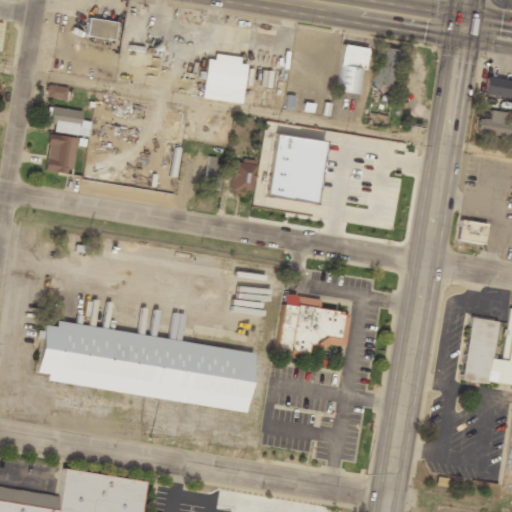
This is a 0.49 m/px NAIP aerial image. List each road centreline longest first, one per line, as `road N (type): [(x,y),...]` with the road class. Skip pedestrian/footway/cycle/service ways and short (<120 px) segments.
road 1 (residential): [(0,190),(511,273)]
road 2 (secondary): [(465,0),(385,511)]
road 3 (residential): [(0,435),(387,499)]
road 4 (residential): [(36,0),(0,220)]
road 5 (primary): [(511,35),(295,0)]
